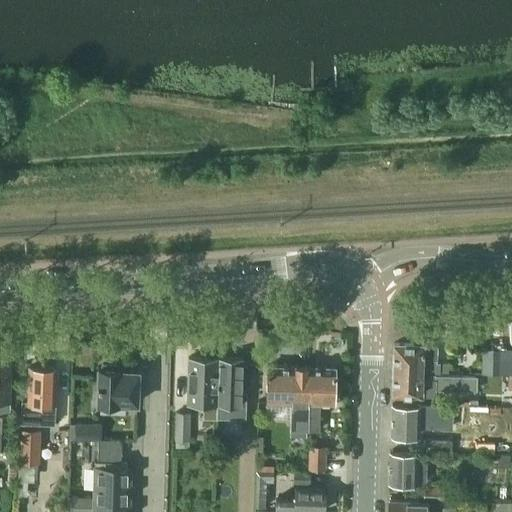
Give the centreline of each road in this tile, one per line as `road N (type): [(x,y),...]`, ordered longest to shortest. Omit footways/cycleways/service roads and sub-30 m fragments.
road 1 (tertiary): [(365,511),(370,320),(357,286)]
road 2 (residential): [(160,285),(153,511)]
road 3 (tertiary): [(160,285),(304,266),(329,267),(357,286)]
road 4 (tertiary): [(0,295),(160,285)]
road 5 (tertiary): [(357,286),(420,259),(511,262)]
